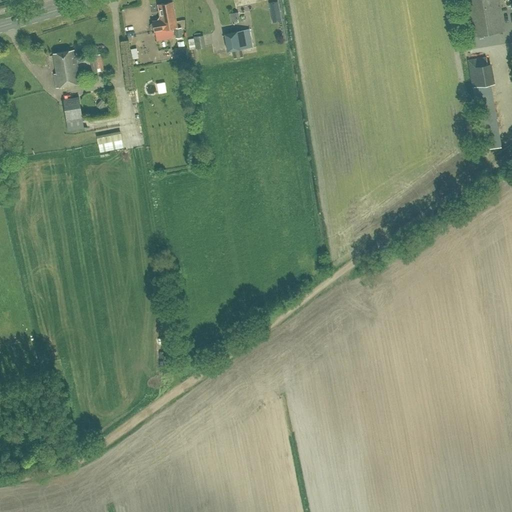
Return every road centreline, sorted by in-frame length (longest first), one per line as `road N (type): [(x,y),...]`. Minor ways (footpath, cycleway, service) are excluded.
road 1 (unclassified): [(0,479),(89,451),(511,152)]
road 2 (track): [(179,390),(138,147)]
